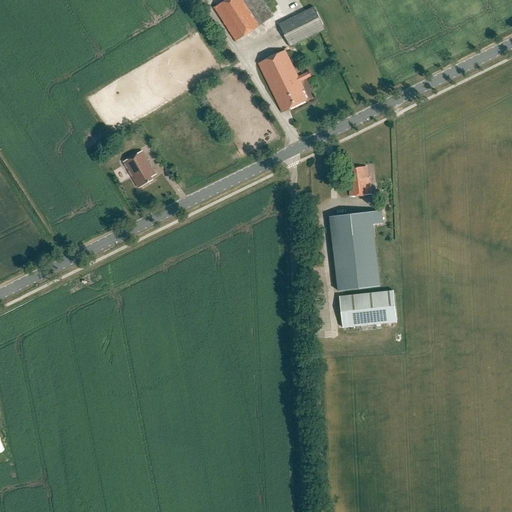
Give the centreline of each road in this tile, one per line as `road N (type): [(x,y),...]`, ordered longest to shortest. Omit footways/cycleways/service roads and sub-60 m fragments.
road 1 (tertiary): [(0,294),(289,153)]
road 2 (tertiary): [(289,153),(511,42)]
road 3 (unclassified): [(289,153),(299,356)]
road 4 (track): [(299,356),(310,511)]
